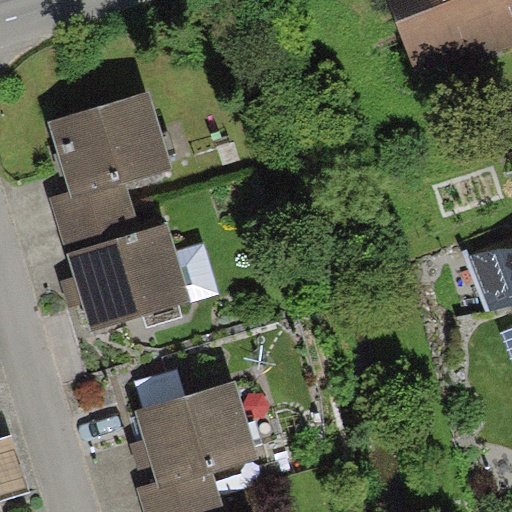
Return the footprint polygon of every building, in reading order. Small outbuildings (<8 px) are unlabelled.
[(511,0),(384,0),(416,76),(466,56),(471,67),(511,49),(511,0)] [(126,194),(170,180),(147,102),(49,131),(69,200),(72,210),(126,194)] [(52,205),(92,338),(187,309),(166,239),(140,245),(126,194),(72,210),(69,200),(52,205)] [(511,236),(463,256),(487,316),(511,316),(511,236)] [(210,485),(259,470),(235,390),(136,420),(157,492),(159,500),(210,485)] [(140,497),(144,511),(217,511),(210,485),(159,500),(157,492),(140,497)]
